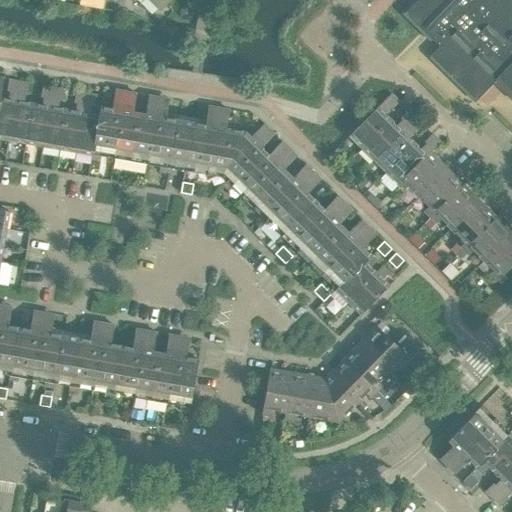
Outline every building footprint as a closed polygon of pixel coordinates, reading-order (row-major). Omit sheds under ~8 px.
[(168,0),(149,0),(159,9),(168,0)] [(511,0),(416,0),(403,14),(430,41),(432,40),(439,47),(429,57),(475,102),(494,82),(506,94),(511,99),(511,0)] [(0,138),(8,141),(18,82),(8,80),(6,91),(10,92),(9,100),(0,98),(0,138)] [(25,143),(32,104),(22,102),(23,94),(27,95),(29,84),(18,82),(8,141),(25,143)] [(42,146),(52,88),(42,86),(40,97),(44,98),(43,106),(32,104),(25,143),(42,146)] [(59,149),(66,110),(55,108),(57,100),(61,101),(63,90),(52,88),(42,146),(59,149)] [(133,106),(135,94),(120,91),(117,104),(133,106)] [(75,152),(85,94),(75,92),(73,103),(77,104),(76,111),(66,110),(59,149),(75,152)] [(90,155),(98,115),(88,114),(90,106),(94,107),(96,96),(85,94),(75,152),(90,155)] [(361,149),(389,120),(382,113),(387,107),(390,110),(398,102),(390,94),(348,136),(361,149)] [(161,111),(163,98),(147,96),(145,109),(161,111)] [(244,132),(225,129),(192,123),(99,107),(98,115),(90,155),(90,159),(99,160),(101,149),(161,160),(159,171),(168,172),(170,162),(224,171),(229,176),(222,184),(228,191),(236,183),(270,216),(279,225),(271,233),(278,240),(286,232),(315,202),(244,132)] [(226,123),(228,110),(213,107),(210,120),(226,123)] [(373,160),(415,118),(407,110),(399,118),(402,121),(397,127),(389,120),(361,149),(373,160)] [(385,172),(413,143),(406,136),(411,130),(414,133),(422,125),(415,118),(373,160),(385,172)] [(265,144),(274,134),(266,128),(257,137),(265,144)] [(397,184),(429,152),(439,142),(431,134),(423,142),(426,145),(421,151),(413,143),(385,172),(397,184)] [(296,156),(285,145),(275,154),(287,166),(296,156)] [(445,168),(429,152),(397,184),(396,185),(402,191),(406,187),(417,197),(445,168)] [(316,176),(304,165),(295,174),(307,185),(316,176)] [(452,194),(462,185),(445,168),(417,197),(427,207),(423,211),(429,217),(438,209),(444,203),(452,194)] [(190,195),(192,184),(182,183),(180,193),(190,195)] [(468,210),(478,200),(462,185),(452,194),(444,203),(438,209),(429,217),(435,224),(440,219),(445,225),(449,229),(454,224),(460,219),(468,210)] [(351,211),(340,200),(331,209),(342,220),(351,211)] [(485,226),(494,216),(478,200),(468,210),(460,219),(454,224),(449,229),(454,234),(459,239),(455,243),(462,249),(470,240),(476,235),(485,226)] [(342,228),(330,216),(315,202),(286,232),(313,258),(342,228)] [(0,228),(5,229),(8,212),(0,210),(0,228)] [(501,242),(510,232),(494,216),(485,226),(476,235),(470,240),(462,249),(468,255),(472,251),(477,256),(482,261),(486,257),(492,251),(501,242)] [(371,230),(360,219),(351,228),(362,239),(371,230)] [(340,285),(369,255),(342,228),(313,258),(340,285)] [(511,264),(511,233),(510,232),(501,242),(492,251),(486,257),(482,261),(487,266),(492,271),(488,275),(495,282),(503,274),(509,268),(511,264)] [(391,249),(383,242),(375,249),(383,257),(391,249)] [(292,256),(282,246),(274,254),(284,264),(292,256)] [(395,269),(403,261),(395,253),(387,261),(395,269)] [(346,301),(375,273),(368,266),(374,260),(369,255),(340,285),(335,290),(346,301)] [(360,315),(388,286),(380,278),(386,272),(381,266),(375,273),(346,301),(360,315)] [(330,294),(320,284),(312,292),(323,302),(330,294)] [(45,327),(48,314),(32,311),(30,324),(45,327)] [(111,338),(113,325),(98,322),(95,335),(111,338)] [(197,359),(175,356),(67,337),(0,324),(0,367),(10,369),(8,380),(17,381),(19,370),(45,375),(43,386),(53,388),(54,377),(60,378),(70,380),(68,390),(77,392),(79,381),(105,386),(103,397),(120,400),(122,388),(181,399),(179,410),(188,412),(197,359)] [(389,339),(375,326),(359,343),(373,357),(387,371),(392,366),(397,361),(401,365),(408,358),(406,356),(412,350),(412,345),(406,339),(401,339),(395,345),(389,339)] [(153,346),(156,333),(140,330),(138,343),(153,346)] [(181,351),(183,338),(168,335),(165,348),(181,351)] [(373,357),(359,343),(343,359),(357,373),(376,392),(382,385),(378,381),(382,376),(387,371),(373,357)] [(357,373),(343,359),(327,375),(341,389),(356,404),(362,398),(366,394),(370,398),(376,392),(357,373)] [(284,412),(291,373),(269,369),(261,414),(270,416),(272,410),(284,412)] [(308,417),(315,377),(291,373),(284,412),(283,418),(293,420),(294,415),(308,417)] [(341,389),(327,375),(324,379),(315,377),(308,417),(337,422),(343,416),(351,409),(356,404),(341,389)] [(49,407),(51,397),(40,395),(38,406),(49,407)] [(474,467),(504,437),(476,410),(447,440),(452,446),(439,459),(450,470),(459,461),(456,457),(460,453),(474,467)] [(493,474),(511,453),(511,435),(509,432),(504,437),(474,467),(480,473),(486,467),(493,474)] [(492,499),(511,478),(511,453),(493,474),(501,481),(495,486),(492,483),(484,491),(492,499)] [(477,481),(469,474),(462,481),(470,489),(477,481)] [(511,491),(511,478),(492,499),(500,506),(508,498),(504,495),(510,490),(511,491)] [(81,511),(83,503),(62,499),(59,511),(81,511)]
